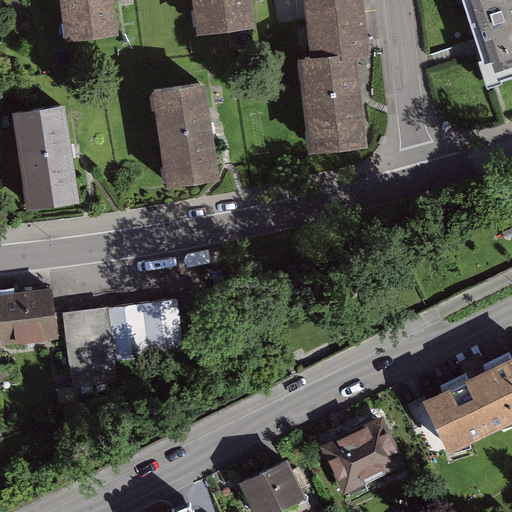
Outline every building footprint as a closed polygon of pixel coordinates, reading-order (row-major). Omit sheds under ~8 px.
[(120,33),(114,0),(62,0),(70,42),(120,33)] [(256,24),(251,0),(198,0),(204,33),(256,24)] [(279,0),(279,23),(308,23),(308,0),(279,0)] [(365,53),(360,0),(311,0),(317,58),(356,54),(365,53)] [(498,89),(511,83),(511,0),(460,0),(491,91),(498,89)] [(360,97),(356,54),(317,58),(304,60),(312,152),(364,147),(360,97)] [(212,132),(203,83),(152,93),(169,185),(220,176),(212,132)] [(71,153),(63,105),(11,113),(26,208),(79,199),(71,153)] [(0,347),(58,342),(54,289),(0,293),(0,347)] [(194,360),(187,296),(63,310),(70,374),(194,360)] [(511,420),(511,352),(429,395),(457,449),(511,420)] [(378,413),(316,447),(341,493),(404,460),(378,413)] [(279,463),(232,487),(245,511),(268,511),(297,497),(279,463)] [(206,511),(196,492),(170,506),(173,511),(206,511)]
